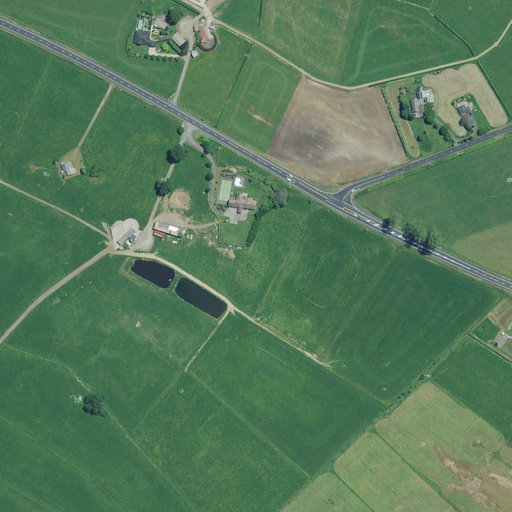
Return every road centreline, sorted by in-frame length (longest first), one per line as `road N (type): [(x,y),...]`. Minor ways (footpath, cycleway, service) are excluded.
road 1 (primary): [(0,22),(340,205)]
road 2 (residential): [(340,205),(355,187),(511,127)]
road 3 (primary): [(340,205),(511,287)]
